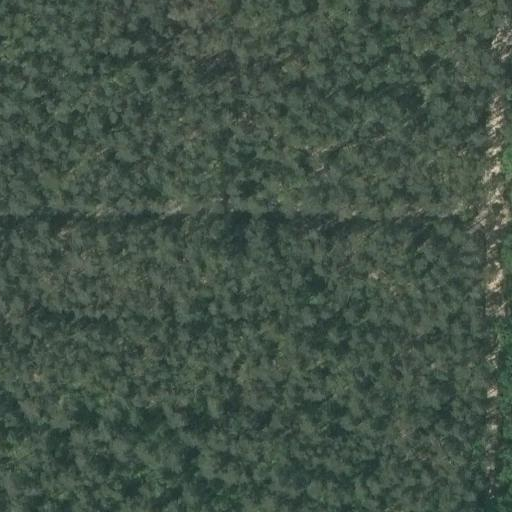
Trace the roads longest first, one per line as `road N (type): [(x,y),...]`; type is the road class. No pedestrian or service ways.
road 1 (track): [(504,0),(482,227),(478,511)]
road 2 (track): [(511,232),(0,206)]
